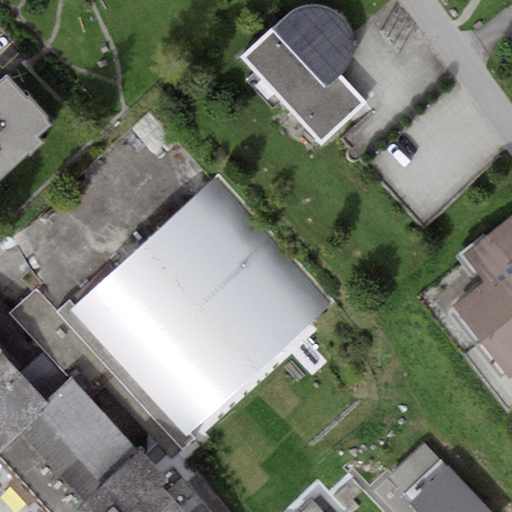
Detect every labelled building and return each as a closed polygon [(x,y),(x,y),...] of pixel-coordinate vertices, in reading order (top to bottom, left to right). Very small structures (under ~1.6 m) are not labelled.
[(368,103),(340,74),(347,67),(355,42),(346,15),(321,2),(294,9),(238,60),(320,148),(368,103)] [(0,180),(43,143),(39,136),(51,124),(7,75),(0,81),(0,180)] [(334,308),(216,177),(65,312),(183,443),(334,308)] [(511,217),(463,255),(483,282),(452,305),(508,379),(511,375),(511,217)] [(0,446),(74,377),(0,298),(0,446)] [(0,446),(0,460),(48,511),(79,511),(144,452),(74,377),(0,446)] [(171,481),(144,452),(79,511),(185,511),(163,488),(171,481)] [(490,511),(447,467),(410,503),(418,511),(490,511)]
